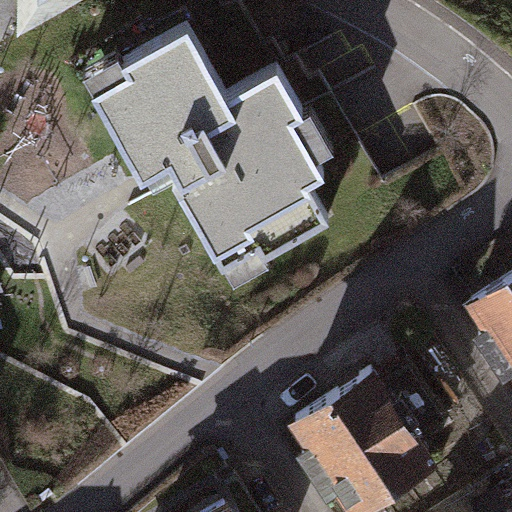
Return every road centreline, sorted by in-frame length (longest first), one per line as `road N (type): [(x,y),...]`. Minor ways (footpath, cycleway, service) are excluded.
road 1 (residential): [(238,392),(415,270)]
road 2 (residential): [(362,0),(401,19),(511,115)]
road 3 (residential): [(94,511),(238,392)]
road 4 (residential): [(415,270),(511,416)]
road 5 (residential): [(314,511),(238,392)]
